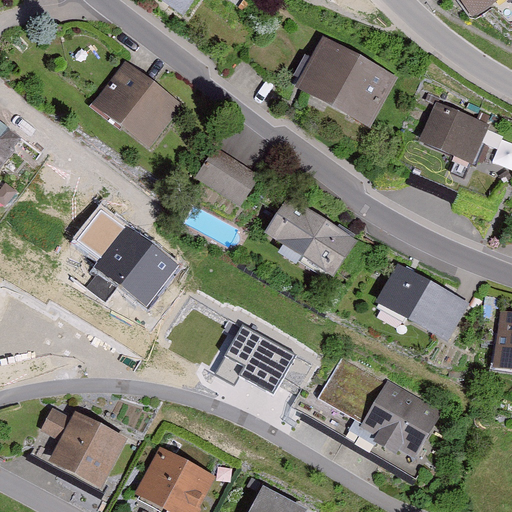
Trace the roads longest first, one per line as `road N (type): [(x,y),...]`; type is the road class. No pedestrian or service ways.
road 1 (residential): [(511,275),(370,208),(100,0)]
road 2 (residential): [(418,511),(229,410),(161,390),(46,387),(0,398)]
road 3 (residential): [(165,222),(0,85)]
road 4 (tertiary): [(399,0),(511,87)]
